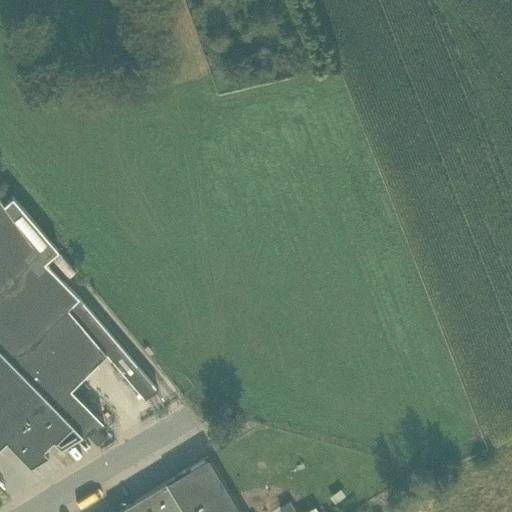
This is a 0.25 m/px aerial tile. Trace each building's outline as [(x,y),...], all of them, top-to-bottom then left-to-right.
[(26,233),(0,197),(0,347),(26,373),(83,430),(83,429),(92,421),(98,415),(69,387),(106,351),(144,396),(156,386),(77,294),(36,251),(38,250),(26,233)] [(83,429),(83,430),(26,373),(0,347),(0,441),(5,437),(29,462),(48,450),(43,445),(52,436),(59,443),(82,430),(82,431),(83,433),(85,431),(83,429)] [(92,421),(83,429),(85,431),(97,443),(106,435),(92,421)] [(241,511),(207,456),(175,475),(113,511),(318,511),(315,505),(302,511),(241,511)] [(287,498),(277,505),(281,511),(292,511),(295,511),(287,498)]
